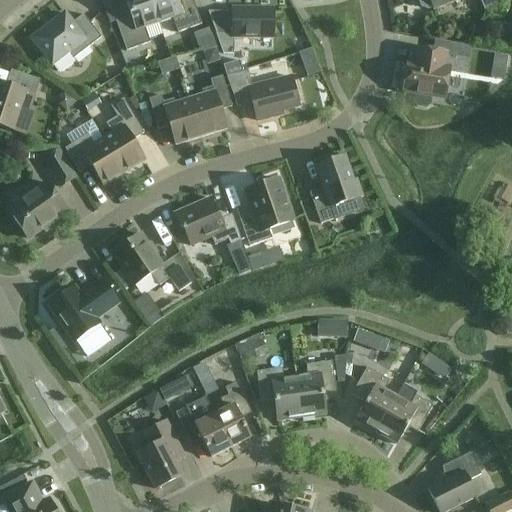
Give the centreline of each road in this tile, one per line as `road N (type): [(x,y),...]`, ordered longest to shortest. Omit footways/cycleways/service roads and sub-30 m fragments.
road 1 (residential): [(0,300),(137,204),(215,168),(313,144),(354,121),(372,84),(367,0)]
road 2 (residential): [(104,511),(0,311)]
road 3 (residential): [(398,511),(386,468),(371,449),(338,438),(304,440),(269,455),(246,479)]
road 4 (residential): [(394,511),(384,499),(328,478),(246,479)]
